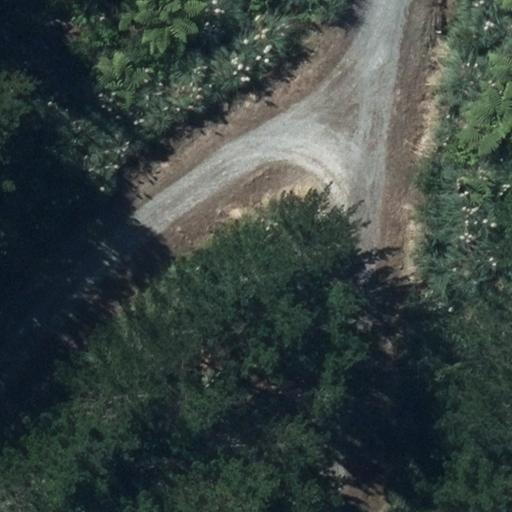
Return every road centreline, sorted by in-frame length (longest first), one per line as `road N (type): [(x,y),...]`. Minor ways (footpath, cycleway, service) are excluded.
road 1 (track): [(0,349),(337,95)]
road 2 (track): [(304,511),(337,95)]
